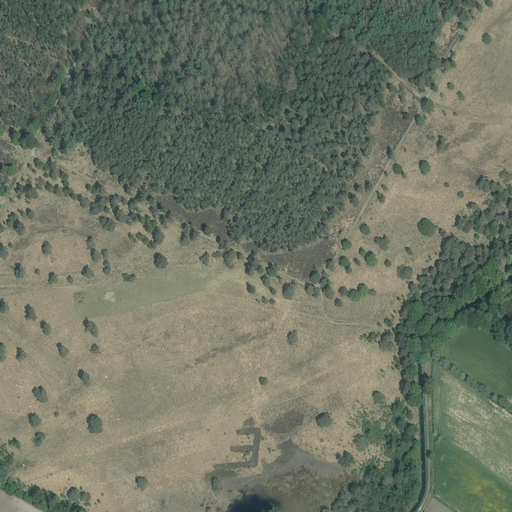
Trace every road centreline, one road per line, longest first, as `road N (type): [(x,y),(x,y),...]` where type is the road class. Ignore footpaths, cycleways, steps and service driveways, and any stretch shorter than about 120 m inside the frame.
road 1 (track): [(317,288),(27,153),(104,0)]
road 2 (track): [(425,101),(356,46),(211,0)]
road 3 (track): [(425,101),(317,288)]
